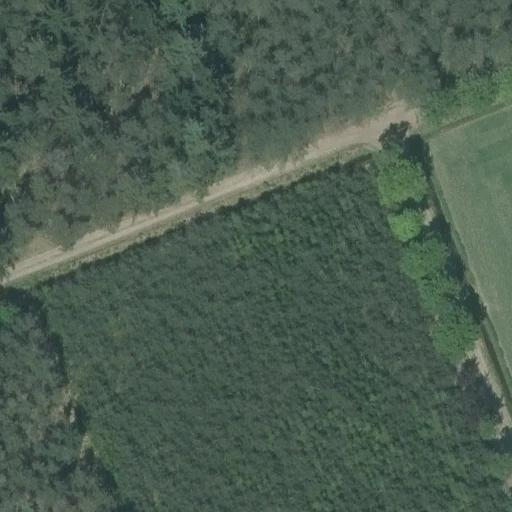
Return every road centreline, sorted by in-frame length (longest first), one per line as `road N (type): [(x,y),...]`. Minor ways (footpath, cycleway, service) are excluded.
road 1 (track): [(0,288),(511,82)]
road 2 (track): [(511,486),(380,134)]
road 3 (track): [(0,147),(47,269)]
